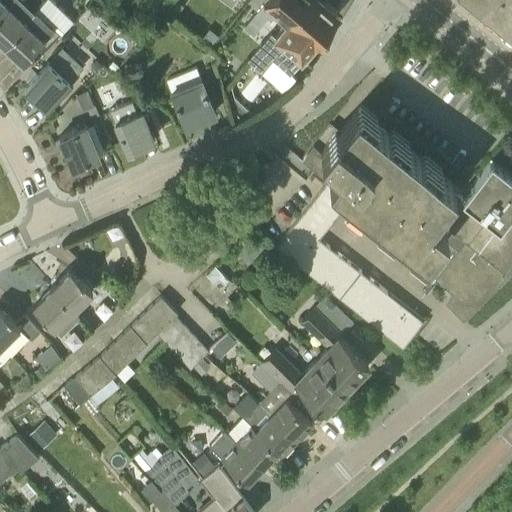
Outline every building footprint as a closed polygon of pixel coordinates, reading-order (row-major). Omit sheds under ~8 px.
[(45,0),(25,22),(3,45),(22,63),(54,29),(60,35),(73,20),(51,0),(45,0)] [(175,0),(172,0),(163,14),(172,21),(183,5),(175,0)] [(285,22),(303,0),(263,0),(243,25),(253,33),(271,11),(282,20),(285,22)] [(303,0),(285,22),(282,20),(272,32),(270,30),(247,59),(261,70),(272,57),(289,71),(337,12),(323,0),(303,0)] [(511,0),(475,0),(511,29),(511,0)] [(0,41),(3,45),(25,22),(6,4),(0,10),(0,41)] [(97,68),(101,63),(96,58),(91,64),(97,68)] [(112,60),(108,66),(114,71),(118,65),(112,60)] [(70,80),(49,61),(25,87),(46,106),(70,80)] [(139,77),(138,64),(126,65),(127,78),(139,77)] [(215,111),(199,75),(170,89),(185,124),(215,111)] [(86,106),(93,102),(88,89),(76,94),(81,108),(86,106)] [(234,120),(249,111),(233,97),(227,100),(234,120)] [(153,138),(140,108),(136,109),(132,99),(109,109),(127,149),(153,138)] [(441,215),(460,190),(357,109),(339,132),(328,123),(301,158),(282,143),(270,151),(305,179),(314,168),(328,179),(361,205),(362,204),(378,216),(374,220),(390,233),(393,229),(410,242),(407,245),(423,258),(450,223),(441,215)] [(71,165),(98,153),(86,125),(59,136),(71,165)] [(511,176),(491,160),(465,193),(460,190),(441,215),(450,223),(467,236),(434,278),(453,293),(447,301),(463,317),(462,319),(463,320),(511,270),(511,268),(511,269),(510,271),(504,266),(511,256),(511,176)] [(361,205),(328,179),(317,193),(277,244),(275,247),(402,346),(423,320),(317,237),(347,199),(359,208),(361,205)] [(216,264),(206,274),(221,289),(231,280),(216,264)] [(51,287),(73,309),(74,308),(92,290),(79,277),(78,278),(69,268),(51,287)] [(59,333),(78,314),(73,309),(51,287),(32,305),(41,314),(41,315),(53,328),(54,327),(59,333)] [(169,319),(174,314),(176,311),(160,294),(153,302),(169,319)] [(313,356),(345,386),(368,363),(339,336),(342,332),(341,331),(352,320),(325,294),(300,319),(325,344),(313,356)] [(161,326),(169,319),(153,302),(145,310),(161,326)] [(0,343),(1,345),(20,326),(7,313),(6,314),(0,307),(0,343)] [(153,334),(156,331),(161,326),(145,310),(137,317),(153,334)] [(36,337),(43,330),(28,312),(20,319),(36,337)] [(165,340),(183,323),(174,314),(169,319),(161,326),(156,331),(165,340)] [(145,341),(153,334),(137,317),(129,325),(145,341)] [(174,349),(191,331),(183,323),(165,340),(174,349)] [(138,349),(145,341),(129,325),(122,332),(138,349)] [(227,330),(209,347),(219,356),(236,340),(227,330)] [(182,357),(199,340),(191,331),(174,349),(182,357)] [(130,356),(138,349),(122,332),(114,340),(130,356)] [(122,364),(130,356),(114,340),(106,348),(122,364)] [(191,364),(200,356),(207,348),(199,340),(182,357),(190,365),(191,364)] [(0,360),(9,352),(1,345),(0,343),(0,360)] [(345,386),(313,356),(301,369),(276,345),(260,362),(279,380),(296,395),(302,389),(323,409),(345,386)] [(114,372),(122,364),(106,348),(98,355),(114,372)] [(105,380),(114,372),(98,355),(90,362),(105,380)] [(210,366),(200,356),(191,364),(202,374),(210,366)] [(96,387),(105,380),(90,362),(81,369),(96,387)] [(45,369),(40,363),(34,369),(39,375),(45,369)] [(88,394),(96,387),(81,369),(73,376),(88,394)] [(78,402),(88,394),(73,376),(63,385),(78,402)] [(290,402),(296,395),(279,380),(257,402),(296,438),(311,422),(290,402)] [(227,413),(232,408),(220,398),(216,404),(227,413)] [(281,454),(296,438),(257,402),(244,417),(242,415),(241,416),(249,424),(276,450),(281,454)] [(276,450),(249,424),(234,439),(262,465),(276,450)] [(262,465),(234,439),(224,429),(208,445),(247,481),(262,465)] [(0,444),(0,448),(15,465),(16,464),(19,467),(38,453),(16,432),(0,444)] [(0,476),(15,465),(0,448),(0,476)] [(105,511),(108,511),(125,495),(83,452),(65,470),(105,511)] [(215,465),(204,452),(193,461),(204,474),(215,465)] [(161,489),(174,503),(188,490),(157,457),(143,471),(161,489)] [(253,511),(216,467),(201,479),(216,498),(200,511),(253,511)] [(181,511),(174,503),(161,489),(150,499),(162,511),(181,511)]
